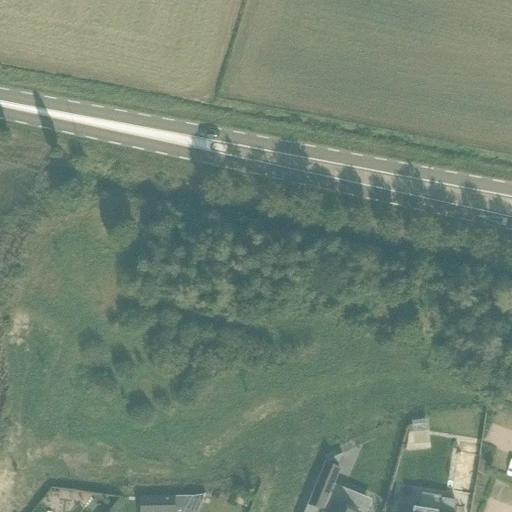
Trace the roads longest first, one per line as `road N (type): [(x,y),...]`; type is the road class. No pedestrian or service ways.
road 1 (primary): [(90,122),(214,163),(511,228)]
road 2 (primary): [(511,189),(90,122)]
